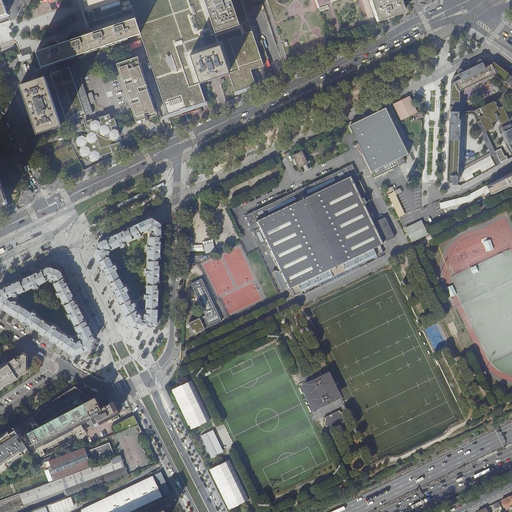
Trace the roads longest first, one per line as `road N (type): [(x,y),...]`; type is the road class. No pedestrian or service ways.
road 1 (primary): [(459,0),(171,142)]
road 2 (primary): [(174,150),(433,23)]
road 3 (residential): [(176,195),(0,279)]
road 4 (secondary): [(146,375),(172,343),(176,195)]
road 5 (trunk): [(511,431),(350,511)]
road 6 (secondary): [(213,511),(146,375)]
road 7 (residential): [(129,384),(196,511)]
road 8 (primary): [(171,142),(45,202)]
road 9 (primary): [(49,210),(174,150)]
road 10 (trunk): [(397,511),(511,456)]
